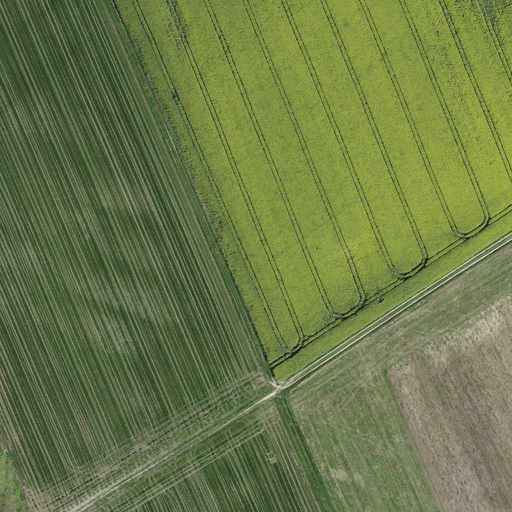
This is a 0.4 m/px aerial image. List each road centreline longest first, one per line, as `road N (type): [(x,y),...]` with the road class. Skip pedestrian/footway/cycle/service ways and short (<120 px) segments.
road 1 (track): [(511,235),(76,511)]
road 2 (track): [(279,389),(330,511)]
